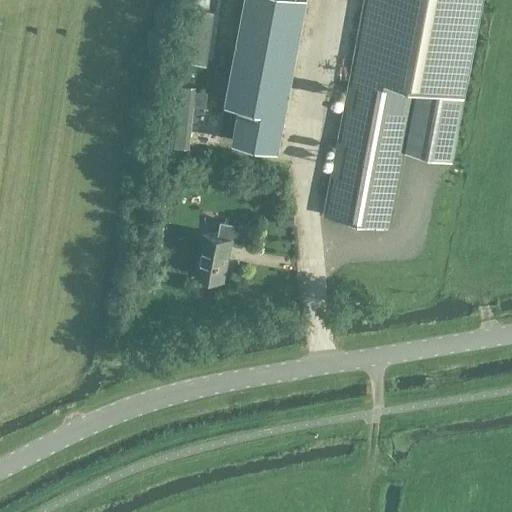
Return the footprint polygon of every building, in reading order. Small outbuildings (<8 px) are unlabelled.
[(306,0),(243,0),(242,8),(303,20),(306,0)] [(368,0),(327,216),(387,228),(402,151),(451,161),(464,97),(473,51),(482,0),(368,0)] [(214,11),(189,8),(182,61),(207,64),(214,11)] [(196,85),(177,82),(170,143),(189,145),(194,104),(206,105),(208,90),(196,88),(196,85)] [(239,103),(232,138),(279,147),(286,112),(239,103)] [(223,280),(230,245),(242,247),(246,226),(220,221),(218,236),(204,233),(196,275),(207,277),(209,280),(217,282),(220,279),(223,280)]
